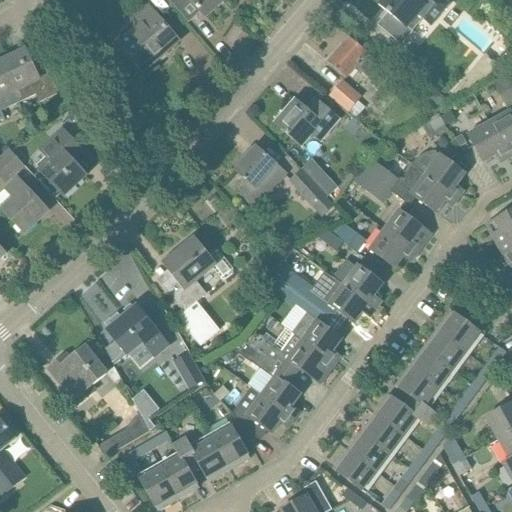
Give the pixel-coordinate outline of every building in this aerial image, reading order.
[(171,0),(181,11),(191,2),(205,18),(225,0),(171,0)] [(413,33),(408,29),(419,16),(431,26),(449,5),(443,0),(382,0),(378,5),(388,13),(378,26),(401,46),(413,33)] [(136,18),(142,25),(129,36),(125,36),(121,40),(121,44),(119,46),(121,48),(120,52),(124,56),(128,56),(142,73),(143,72),(141,69),(163,49),(166,52),(178,42),(172,35),(172,31),(168,26),(164,25),(148,7),(136,18)] [(350,38),(349,39),(328,64),(346,79),(359,63),(369,72),(378,62),(367,53),(368,52),(350,38)] [(26,50),(0,62),(0,64),(19,103),(36,95),(40,103),(59,94),(48,70),(38,76),(26,50)] [(0,121),(5,120),(1,112),(19,103),(0,64),(0,121)] [(505,105),(511,100),(511,80),(509,75),(493,84),(505,105)] [(330,97),(348,113),(361,97),(343,82),(330,97)] [(275,125),(290,138),(300,147),(311,134),(319,142),(339,119),(316,100),(307,110),(296,101),(275,125)] [(88,115),(80,104),(72,109),(80,120),(88,115)] [(511,114),(510,111),(489,123),(508,157),(511,154),(511,114)] [(451,112),(440,118),(445,126),(455,120),(451,112)] [(434,132),(445,126),(440,118),(430,124),(434,132)] [(468,135),(474,146),(484,163),(496,156),(501,164),(502,164),(501,161),(508,157),(489,123),(468,135)] [(51,160),(39,171),(64,197),(86,177),(69,158),(79,149),(63,131),(51,141),(54,144),(45,153),(51,160)] [(248,183),(239,193),(260,211),(290,176),(256,147),(245,160),(243,158),(236,166),(238,168),(235,172),(248,183)] [(9,152),(0,160),(0,177),(5,183),(23,167),(9,152)] [(416,161),(412,165),(457,198),(461,191),(464,193),(464,192),(457,187),(465,175),(435,153),(435,152),(430,153),(425,155),(420,158),(416,161)] [(361,170),(392,193),(401,182),(370,158),(361,170)] [(451,205),(457,198),(412,165),(409,170),(407,175),(406,181),(405,186),(405,192),(406,192),(436,214),(445,202),(453,208),(453,207),(451,205)] [(302,168),(289,180),(322,215),(334,205),(336,203),(335,203),(328,195),(302,168)] [(384,204),(392,193),(361,170),(353,180),(384,204)] [(3,210),(11,219),(25,234),(48,212),(34,198),(17,179),(6,190),(15,199),(3,210)] [(432,236),(409,218),(399,210),(384,230),(415,253),(420,247),(423,248),(432,236)] [(511,240),(511,212),(486,227),(494,240),(496,239),(501,247),(511,240)] [(343,243),(356,253),(365,240),(342,223),(327,231),(335,238),(336,237),(343,243)] [(410,261),(415,253),(384,230),(369,250),(395,269),(404,258),(411,263),(412,262),(410,261)] [(336,253),(343,243),(336,237),(335,238),(329,247),(336,253)] [(162,286),(174,302),(183,313),(206,295),(195,281),(212,268),(221,280),(226,280),(233,274),(233,270),(218,251),(214,250),(207,256),(194,240),(164,264),(174,276),(162,286)] [(511,240),(501,247),(505,254),(502,255),(510,269),(511,268),(511,240)] [(358,266),(357,268),(347,261),(334,278),(374,308),(379,302),(381,304),(382,303),(375,297),(383,285),(358,266)] [(279,280),(302,297),(309,288),(286,270),(279,280)] [(369,316),(374,308),(334,278),(319,298),(354,324),(363,313),(370,318),(371,317),(369,316)] [(295,307),(302,297),(279,280),(271,290),(295,307)] [(255,320),(269,309),(260,299),(247,310),(255,320)] [(117,314),(105,324),(109,329),(107,330),(116,341),(105,350),(114,366),(127,355),(128,356),(129,355),(144,343),(156,357),(169,347),(149,322),(136,307),(121,319),(117,314)] [(333,470),(349,482),(363,492),(417,419),(429,427),(437,416),(425,407),(480,334),(451,312),(396,387),(409,396),(402,406),(389,396),(333,470)] [(302,341),(333,364),(338,357),(340,359),(341,358),(333,352),(342,341),(308,314),(293,334),(302,341)] [(283,353),(256,333),(247,344),(275,364),(283,353)] [(328,371),(333,364),(302,341),(287,360),(281,368),(297,380),(303,372),(318,383),(327,372),(329,373),(330,373),(328,371)] [(267,374),(275,364),(247,344),(236,352),(267,374)] [(89,397),(85,392),(108,374),(86,347),(64,365),(60,361),(48,370),(77,406),(89,397)] [(499,348),(492,358),(499,363),(506,354),(499,348)] [(190,391),(204,383),(188,356),(174,364),(190,391)] [(499,363),(492,358),(484,368),(492,373),(499,363)] [(261,395),(292,419),(297,412),(299,414),(300,413),(292,407),(301,396),(291,388),(297,380),(281,368),(275,376),(261,395)] [(484,368),(477,378),(484,383),(492,373),(484,368)] [(115,369),(108,374),(115,383),(121,379),(115,369)] [(484,383),(477,378),(470,388),(477,393),(484,383)] [(215,394),(221,401),(229,394),(217,380),(209,388),(215,394)] [(470,388),(462,397),(470,403),(477,393),(470,388)] [(204,404),(210,411),(221,401),(215,394),(204,404)] [(246,415),(256,423),(272,435),(281,423),(288,429),(289,428),(287,426),(292,419),(261,395),(246,415)] [(470,403),(462,397),(455,407),(462,413),(470,403)] [(511,404),(496,413),(486,420),(497,441),(511,432),(511,404)] [(455,407),(448,417),(455,423),(462,413),(455,407)] [(98,447),(105,459),(150,433),(139,415),(135,418),(125,431),(98,447)] [(455,423),(448,417),(440,427),(448,433),(455,423)] [(0,493),(2,496),(24,479),(2,451),(16,440),(0,419),(0,493)] [(440,427),(433,437),(440,442),(448,433),(440,427)] [(232,428),(192,451),(185,439),(173,446),(180,458),(140,480),(158,511),(199,489),(191,475),(201,469),(209,483),(250,460),(232,428)] [(503,465),(511,460),(511,432),(497,441),(509,462),(503,465)] [(166,433),(164,434),(157,438),(162,446),(171,441),(166,433)] [(440,442),(433,437),(426,447),(433,452),(440,442)] [(157,438),(148,443),(153,451),(162,446),(157,438)] [(443,448),(453,465),(461,461),(449,440),(443,448)] [(144,456),(153,451),(148,443),(140,448),(144,456)] [(426,447),(418,457),(426,462),(433,452),(426,447)] [(135,461),(144,456),(140,448),(131,453),(135,461)] [(131,453),(123,458),(129,468),(136,463),(135,461),(131,453)] [(428,485),(444,463),(439,455),(421,479),(428,485)] [(426,462),(418,457),(411,467),(418,472),(426,462)] [(511,481),(511,460),(503,465),(511,481)] [(461,461),(453,465),(459,477),(467,472),(461,461)] [(129,468),(134,478),(142,474),(136,463),(129,468)] [(411,467),(403,476),(411,482),(418,472),(411,467)] [(411,482),(403,476),(396,486),(403,492),(411,482)] [(407,511),(413,506),(428,485),(421,479),(400,507),(407,511)] [(396,486),(389,496),(396,502),(403,492),(396,486)] [(367,503),(348,489),(342,496),(361,511),(367,503)] [(471,498),(477,507),(485,503),(479,493),(471,498)] [(316,511),(308,496),(296,503),(279,511),(316,511)] [(396,502),(389,496),(381,506),(389,511),(396,502)] [(489,511),(485,503),(477,507),(479,511),(489,511)]
